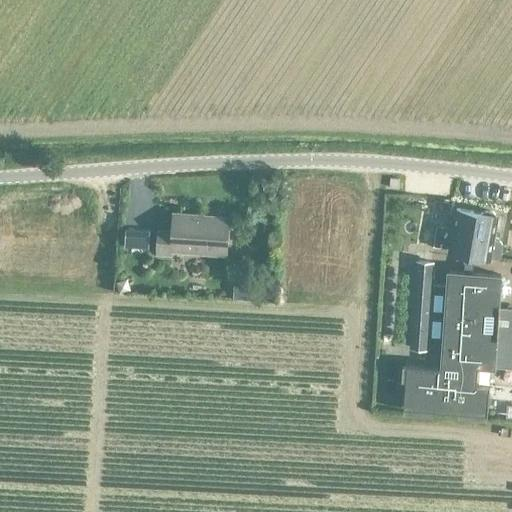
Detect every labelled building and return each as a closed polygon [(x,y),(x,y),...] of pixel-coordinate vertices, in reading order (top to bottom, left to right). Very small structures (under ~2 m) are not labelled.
[(493,211),(486,210),(482,212),(457,208),(449,250),(490,257),(490,255),(497,256),(500,253),(502,243),(499,240),(493,238),(497,215),(496,215),(493,211)] [(228,216),(173,212),(172,230),(157,229),(156,253),(172,254),(172,250),(226,254),(228,216)] [(125,245),(149,246),(150,227),(126,226),(125,245)] [(500,304),(499,304),(501,273),(448,269),(447,284),(431,283),(432,268),(415,267),(410,346),(427,347),(428,342),(444,343),(442,361),(444,361),(443,366),(407,364),(405,406),(488,411),(490,383),(477,382),(479,364),(495,365),(497,334),(498,334),(500,304)] [(233,276),(233,298),(252,298),(252,276),(233,276)]
